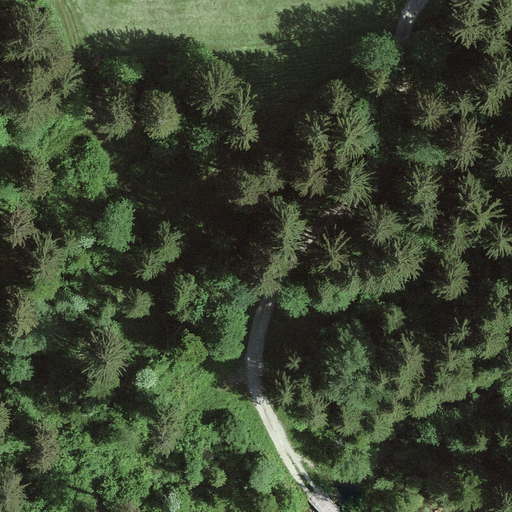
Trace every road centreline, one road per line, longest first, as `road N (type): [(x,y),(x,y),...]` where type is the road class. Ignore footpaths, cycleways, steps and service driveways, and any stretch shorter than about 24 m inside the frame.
road 1 (track): [(330,511),(261,394),(261,330),(307,236),(375,178),(404,141),(406,25),(427,0)]
road 2 (track): [(403,50),(325,90),(163,208),(129,182),(97,127),(63,0)]
